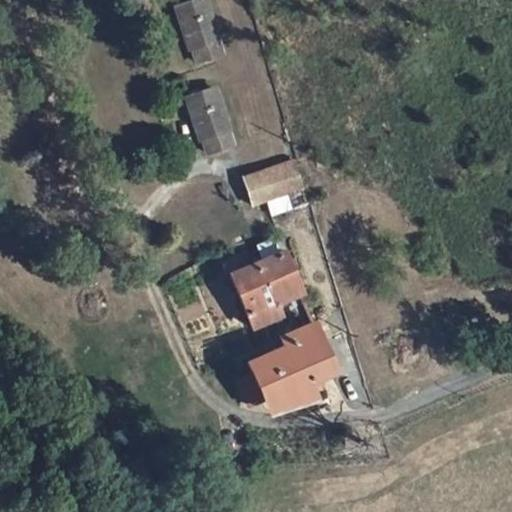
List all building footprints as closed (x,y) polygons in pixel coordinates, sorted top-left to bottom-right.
[(204,1),(173,10),(191,67),(221,59),(204,1)] [(216,88),(188,96),(206,155),(233,147),(216,88)] [(248,178),(256,205),(301,191),(293,164),(248,178)] [(233,260),(238,273),(255,266),(249,254),(233,260)] [(298,276),(287,254),(261,264),(270,286),(298,276)] [(233,275),(238,273),(233,260),(228,263),(233,275)] [(270,286),(261,264),(255,266),(238,273),(233,275),(255,325),(285,315),(280,301),(305,292),(298,276),(270,286)] [(268,357),(287,401),(292,414),(322,399),(316,384),(342,372),(319,323),(284,337),(289,348),(268,357)] [(287,401),(268,357),(250,364),(257,380),(243,386),(253,410),(267,404),(269,409),(287,401)]
